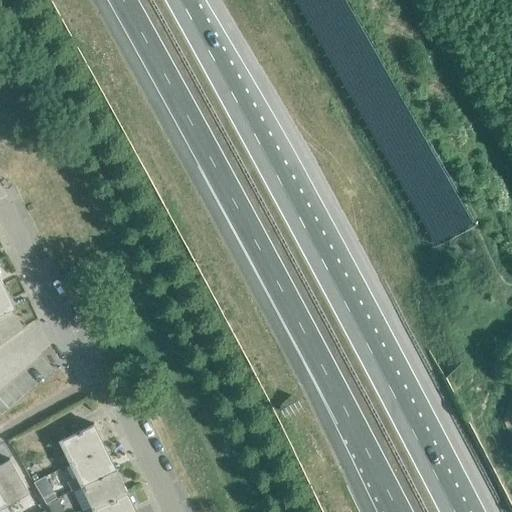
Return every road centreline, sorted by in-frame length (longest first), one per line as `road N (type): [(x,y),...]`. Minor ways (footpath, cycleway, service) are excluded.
road 1 (motorway): [(456,511),(342,292),(173,0)]
road 2 (motorway): [(112,0),(395,511)]
road 3 (unclassified): [(89,380),(0,205)]
road 4 (unclassified): [(173,511),(113,397),(89,380)]
